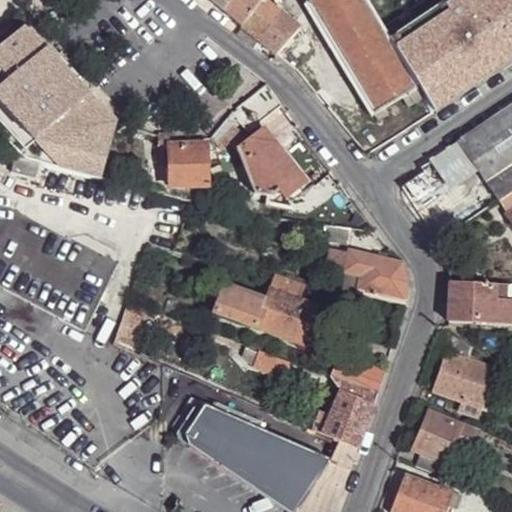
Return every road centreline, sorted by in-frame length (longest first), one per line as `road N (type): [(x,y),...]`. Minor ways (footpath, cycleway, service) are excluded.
road 1 (residential): [(354,511),(426,282),(417,250),(362,180)]
road 2 (residential): [(362,180),(276,72),(186,0)]
road 3 (unknown): [(215,24),(163,79),(140,90),(125,87),(23,0)]
road 4 (residential): [(362,180),(511,82)]
